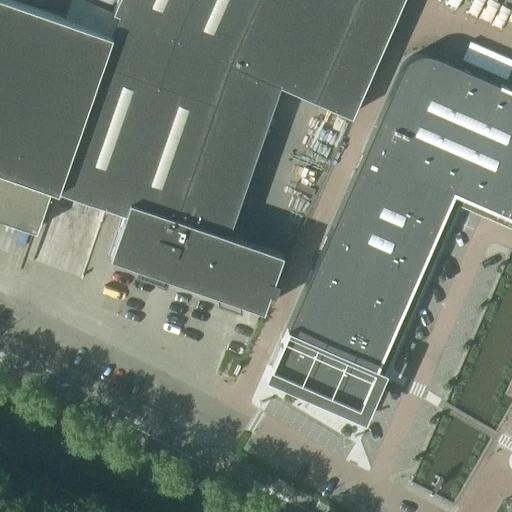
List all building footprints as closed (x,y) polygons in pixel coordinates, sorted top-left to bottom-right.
[(20,0),(0,0),(0,215),(36,228),(51,186),(58,188),(112,32),(66,16),(20,0)] [(112,32),(58,188),(124,211),(109,254),(146,267),(143,277),(141,276),(140,277),(152,281),(163,250),(204,131),(226,67),(257,0),(117,0),(113,10),(119,12),(112,32)] [(163,250),(152,281),(164,285),(164,284),(162,283),(165,274),(217,292),(263,307),(269,289),(274,290),(278,278),(273,277),(282,251),(260,243),(237,235),(228,232),(280,85),(351,117),(404,0),(257,0),(226,67),(204,131),(163,250)] [(338,209),(269,366),(308,383),(308,384),(307,385),(307,386),(307,387),(308,388),(308,389),(309,390),(309,391),(310,391),(310,392),(311,392),(312,392),(313,393),(314,393),(315,393),(316,393),(317,392),(318,392),(319,391),(320,390),(320,389),(321,388),(360,404),(410,289),(411,289),(412,290),(413,290),(414,290),(415,289),(416,289),(417,289),(417,288),(418,288),(418,287),(419,287),(419,286),(420,285),(420,284),(420,283),(420,282),(420,281),(420,280),(419,280),(419,279),(419,278),(418,278),(417,277),(416,276),(454,190),(461,193),(461,194),(461,195),(460,196),(460,197),(461,198),(461,199),(461,200),(462,200),(462,201),(463,201),(463,202),(464,202),(465,203),(466,203),(467,203),(468,203),(469,203),(470,203),(470,202),(471,202),(472,201),(473,200),(474,199),(511,215),(511,87),(500,82),(436,54),(435,53),(433,53),(432,52),(430,52),(429,52),(427,52),(426,52),(424,52),(423,52),(421,52),(420,52),(418,53),(417,53),(415,54),(414,54),(412,55),(411,56),(410,56),(408,57),(407,58),(406,59),(405,60),(404,62),(403,63),(402,64),(401,65),(400,67),(399,70),(338,209)] [(251,311),(248,319),(256,323),(259,315),(251,311)]
